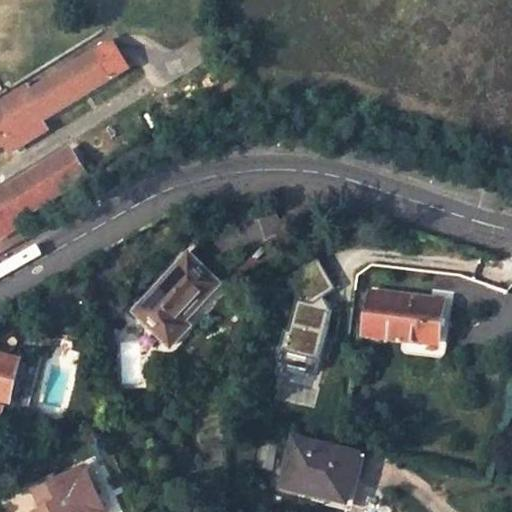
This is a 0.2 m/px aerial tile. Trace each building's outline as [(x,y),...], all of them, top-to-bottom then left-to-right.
[(127,67),(111,41),(96,50),(112,76),(127,67)] [(0,104),(2,108),(0,108),(0,145),(5,143),(22,132),(28,140),(47,128),(42,120),(112,76),(96,50),(30,91),(27,85),(0,101),(0,104)] [(10,151),(28,140),(22,132),(5,143),(10,151)] [(71,148),(0,192),(0,237),(20,225),(17,220),(89,176),(71,148)] [(220,285),(189,255),(135,313),(172,346),(191,326),(186,322),(220,285)] [(319,255),(287,277),(300,298),(291,331),(287,329),(279,362),(319,372),(335,310),(326,297),(338,287),(319,255)] [(441,347),(447,301),(369,291),(364,337),(441,347)] [(109,322),(127,305),(121,300),(104,317),(109,322)] [(22,359),(0,353),(0,399),(11,402),(22,359)] [(359,454),(294,438),(281,485),(347,502),(359,454)] [(107,511),(86,467),(55,480),(57,482),(35,492),(43,508),(40,509),(41,511),(107,511)]
